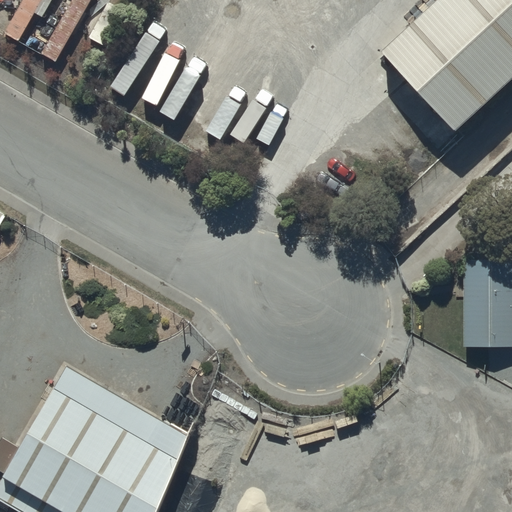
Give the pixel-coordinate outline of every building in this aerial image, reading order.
[(90,0),(18,0),(0,30),(0,32),(52,64),(90,0)] [(511,28),(511,0),(383,0),(359,21),(430,101),(511,28)] [(154,72),(131,109),(223,166),(246,129),(154,72)] [(506,329),(503,240),(455,241),(458,330),(506,329)] [(129,511),(184,420),(52,343),(0,431),(0,456),(95,511),(129,511)] [(511,386),(490,375),(482,390),(506,403),(511,393),(511,386)]
